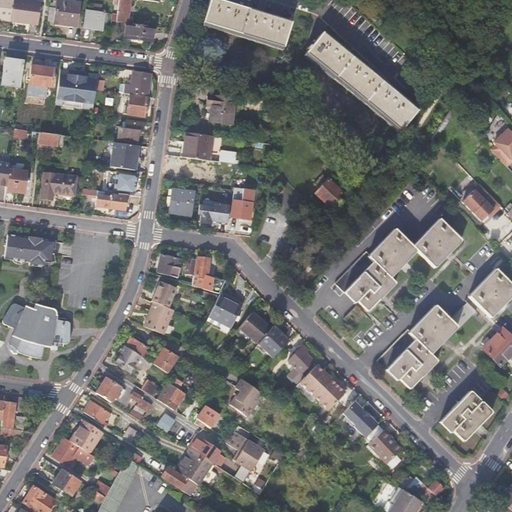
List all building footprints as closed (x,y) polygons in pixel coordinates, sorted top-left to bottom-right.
[(0,0),(0,19),(10,21),(12,0),(0,0)] [(22,0),(12,0),(10,21),(38,25),(41,3),(22,0)] [(55,8),(49,7),(47,20),(53,21),(53,23),(55,24),(55,23),(73,25),(73,26),(75,26),(79,3),(56,0),(55,8)] [(130,0),(113,0),(113,4),(118,5),(117,15),(112,14),(111,21),(126,23),(127,23),(130,0)] [(220,0),(209,0),(202,22),(283,47),(290,22),(220,0)] [(86,10),(83,26),(102,29),(104,13),(86,10)] [(127,23),(126,23),(124,38),(152,41),(154,27),(127,23)] [(322,32),(305,53),(401,130),(414,114),(415,113),(418,109),(322,32)] [(0,84),(19,86),(22,62),(4,59),(0,84)] [(31,66),(28,84),(51,87),(53,69),(31,66)] [(67,73),(59,72),(55,104),(71,107),(72,102),(92,104),(94,90),(95,86),(96,75),(85,73),(85,77),(67,75),(67,73)] [(122,93),(130,94),(130,92),(147,95),(150,74),(132,72),(130,90),(123,89),(122,93)] [(105,74),(97,73),(96,75),(95,86),(94,90),(103,91),(105,74)] [(128,105),(127,114),(144,117),(146,98),(129,95),(128,105)] [(212,106),(211,110),(233,113),(235,99),(209,96),(207,105),(212,106)] [(233,113),(211,110),(210,120),(232,123),(233,113)] [(125,121),(124,130),(128,130),(127,141),(136,143),(138,132),(141,132),(143,124),(125,121)] [(500,135),(496,139),(511,155),(511,132),(508,128),(506,130),(503,130),(500,133),(500,135)] [(25,130),(14,129),(13,137),(19,138),(19,137),(24,138),(25,130)] [(51,134),(39,132),(37,143),(56,146),(56,148),(62,149),(62,146),(63,136),(51,134)] [(208,135),(186,133),(185,142),(183,157),(205,160),(208,135)] [(205,160),(209,161),(213,136),(208,135),(205,160)] [(88,139),(63,136),(62,146),(86,150),(88,139)] [(496,144),(490,149),(507,166),(511,161),(511,155),(496,139),(494,142),(496,144)] [(138,146),(128,144),(126,159),(136,160),(138,146)] [(234,165),(235,165),(239,166),(240,162),(235,161),(236,153),(220,151),(219,162),(234,164),(234,165)] [(0,152),(0,185),(6,186),(8,170),(10,154),(0,152)] [(180,157),(175,156),(172,175),(188,177),(189,166),(217,170),(218,162),(209,161),(205,160),(183,157),(180,157)] [(8,170),(6,186),(4,203),(12,204),(14,192),(23,193),(26,172),(8,170)] [(114,192),(116,192),(133,194),(136,174),(119,172),(116,172),(114,192)] [(39,198),(51,199),(52,193),(73,195),(75,177),(42,173),(39,198)] [(322,174),(313,183),(318,188),(314,192),(329,206),(334,200),(337,203),(341,198),(339,196),(342,192),(322,174)] [(232,180),(216,178),(215,186),(231,188),(232,180)] [(278,195),(282,190),(285,187),(279,182),(276,185),(272,189),(278,195)] [(494,211),(500,205),(481,186),(475,192),(473,189),(461,201),(480,221),(492,209),(494,211)] [(235,188),(231,217),(250,220),(253,195),(243,194),(244,189),(235,188)] [(172,189),(169,212),(190,216),(194,192),(172,189)] [(52,193),(51,199),(72,202),(73,195),(52,193)] [(118,196),(110,195),(110,198),(107,197),(96,196),(95,207),(125,211),(127,195),(118,194),(118,196)] [(227,223),(229,205),(213,203),(212,207),(202,205),(200,222),(218,225),(218,222),(227,223)] [(373,260),(346,288),(357,300),(368,310),(395,282),(389,276),(416,249),(434,265),(460,238),(439,217),(412,244),(394,227),(367,255),(373,260)] [(24,262),(25,262),(29,262),(29,265),(39,267),(43,267),(43,264),(44,263),(50,263),(55,262),(53,254),(55,241),(42,239),(28,237),(7,234),(4,259),(12,260),(18,261),(24,262)] [(162,254),(157,272),(169,276),(178,278),(180,268),(179,268),(181,259),(174,257),(162,254)] [(344,291),(346,288),(373,260),(367,255),(366,254),(336,284),(344,291)] [(193,281),(192,285),(219,293),(225,279),(206,276),(209,259),(197,257),(195,275),(194,275),(193,281)] [(196,260),(187,259),(184,280),(193,281),(194,275),(196,260)] [(511,283),(495,267),(468,296),(489,314),(511,289),(511,283)] [(151,301),(154,302),(168,308),(177,288),(160,281),(151,301)] [(357,300),(346,288),(344,291),(355,302),(357,300)] [(212,299),(213,296),(213,293),(202,290),(201,296),(212,299)] [(220,293),(219,295),(220,296),(239,304),(241,300),(221,291),(220,293)] [(239,304),(220,296),(207,321),(226,330),(230,325),(239,304)] [(447,318),(454,325),(471,306),(464,300),(447,318)] [(154,302),(143,326),(145,327),(163,334),(173,310),(168,308),(154,302)] [(0,320),(0,327),(9,329),(8,336),(6,336),(6,338),(17,339),(16,349),(16,350),(16,351),(17,352),(19,353),(21,354),(24,355),(33,357),(35,358),(37,358),(38,358),(39,358),(40,357),(41,355),(41,353),(42,347),(49,348),(49,350),(54,351),(55,346),(62,346),(62,344),(66,344),(67,343),(68,342),(70,325),(70,323),(68,322),(66,321),(56,320),(58,311),(57,310),(56,309),(43,306),(36,303),(35,309),(27,305),(26,307),(28,307),(28,309),(25,308),(19,305),(18,304),(16,304),(14,305),(13,305),(12,306),(10,307),(8,308),(0,320)] [(388,367),(399,377),(409,387),(434,361),(426,353),(454,325),(447,318),(433,304),(405,334),(413,341),(388,367)] [(250,340),(256,345),(257,343),(271,326),(252,311),(237,329),(250,340)] [(289,339),(274,324),(271,326),(257,343),(272,356),(289,339)] [(237,329),(236,330),(249,341),(250,340),(237,329)] [(490,340),(484,346),(482,349),(499,366),(511,352),(511,339),(501,329),(490,340)] [(126,333),(120,343),(125,346),(126,345),(133,349),(132,351),(151,363),(166,372),(176,357),(172,354),(173,351),(170,350),(169,352),(163,348),(154,361),(150,358),(154,351),(126,333)] [(234,334),(223,347),(236,360),(245,349),(238,342),(241,339),(234,334)] [(380,360),(387,368),(388,367),(413,341),(405,334),(380,360)] [(481,343),(484,346),(490,340),(487,337),(481,343)] [(301,372),(311,361),(313,359),(305,351),(308,349),(303,344),(287,359),(300,372),(301,372)] [(148,368),(151,363),(132,351),(133,349),(126,345),(125,346),(114,363),(129,372),(136,360),(148,368)] [(378,363),(385,370),(387,368),(380,360),(378,363)] [(311,361),(301,372),(305,375),(315,365),(311,361)] [(305,375),(299,381),(329,408),(345,391),(316,364),(315,365),(305,375)] [(396,380),(398,378),(387,368),(385,370),(396,380)] [(105,377),(96,392),(110,402),(113,397),(116,399),(118,396),(115,395),(120,387),(105,377)] [(239,391),(229,404),(247,417),(265,395),(243,378),(235,388),(239,391)] [(147,379),(141,389),(153,396),(159,387),(147,379)] [(167,382),(156,398),(173,409),(184,392),(167,382)] [(134,391),(130,396),(139,402),(136,405),(146,412),(151,404),(141,398),(142,396),(134,391)] [(470,391),(442,419),(453,430),(464,440),(492,411),(470,391)] [(197,400),(192,397),(188,403),(192,406),(197,400)] [(354,400),(342,413),(354,425),(353,426),(365,436),(378,423),(354,400)] [(90,401),(82,412),(105,426),(107,424),(102,421),(103,418),(106,420),(108,416),(106,415),(108,412),(90,401)] [(14,404),(4,402),(2,420),(1,426),(11,427),(14,404)] [(198,406),(195,411),(192,410),(190,414),(192,415),(190,420),(189,420),(202,428),(211,415),(198,406)] [(129,413),(139,420),(142,416),(132,409),(129,413)] [(161,419),(163,420),(172,425),(176,419),(165,413),(161,419)] [(17,416),(16,428),(24,429),(25,417),(17,416)] [(172,425),(163,420),(161,424),(169,429),(172,425)] [(70,442),(88,453),(101,432),(83,421),(70,442)] [(452,431),(441,421),(439,422),(451,432),(452,431)] [(129,426),(122,436),(133,443),(139,433),(129,426)] [(0,435),(22,438),(23,430),(0,427),(0,429),(0,435)] [(388,437),(390,435),(383,428),(369,443),(388,462),(401,449),(388,437)] [(164,432),(158,440),(175,452),(181,443),(164,432)] [(188,446),(193,450),(199,454),(219,468),(226,458),(218,453),(220,451),(200,438),(201,436),(196,433),(188,446)] [(231,435),(226,442),(240,451),(234,461),(250,470),(262,450),(255,446),(246,440),(244,444),(231,435)] [(403,447),(390,435),(388,437),(401,449),(403,447)] [(88,465),(93,456),(88,453),(70,442),(64,438),(50,459),(65,468),(73,455),(88,465)] [(188,446),(183,443),(180,448),(190,455),(193,450),(188,446)] [(113,511),(138,464),(126,457),(104,496),(96,511),(113,511)] [(199,486),(167,466),(161,476),(180,489),(184,482),(196,490),(199,486)] [(61,469),(52,484),(70,495),(79,481),(61,469)] [(92,488),(104,495),(108,486),(98,480),(92,488)] [(435,480),(427,488),(435,495),(442,488),(435,480)] [(505,505),(511,510),(511,481),(503,491),(506,494),(501,501),(505,505)] [(33,487),(22,503),(27,506),(26,508),(31,511),(33,511),(45,495),(33,487)] [(403,489),(386,511),(413,511),(421,501),(403,489)] [(52,498),(48,505),(55,510),(60,503),(52,498)]
